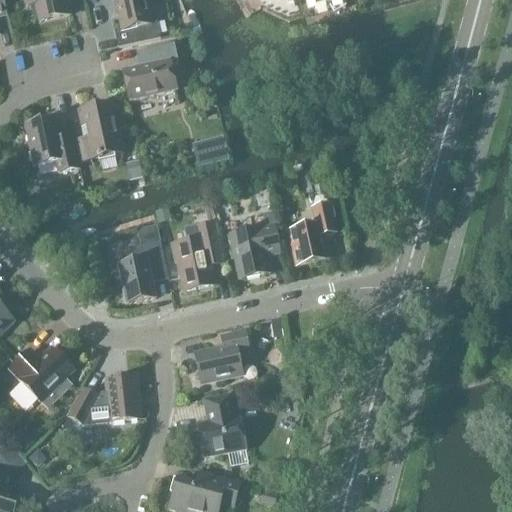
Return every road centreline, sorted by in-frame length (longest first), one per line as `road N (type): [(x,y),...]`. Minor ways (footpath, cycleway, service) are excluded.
road 1 (tertiary): [(401,292),(478,0)]
road 2 (residential): [(157,333),(330,294),(401,292)]
road 3 (tertiary): [(342,511),(369,435),(401,292)]
road 4 (residential): [(0,241),(96,333),(157,333)]
road 5 (residential): [(136,483),(162,414),(157,333)]
